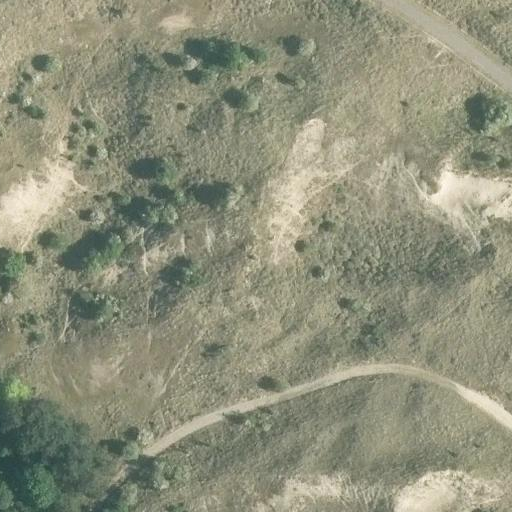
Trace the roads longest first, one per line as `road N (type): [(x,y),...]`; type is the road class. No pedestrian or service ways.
road 1 (unknown): [(511,424),(427,375),(371,368),(180,432),(108,488),(94,511)]
road 2 (track): [(511,85),(388,0)]
